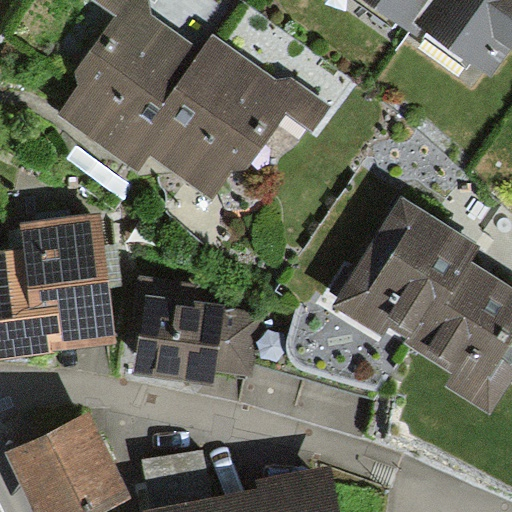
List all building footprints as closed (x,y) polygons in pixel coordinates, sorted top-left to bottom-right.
[(126,141),(191,53),(135,12),(134,0),(89,0),(113,17),(46,107),(114,157),(126,141)] [(419,0),(365,0),(401,26),(406,20),(419,0)] [(511,0),(419,0),(406,20),(477,71),(511,21),(511,0)] [(191,53),(126,141),(205,198),(273,105),(301,125),(314,106),(281,82),(266,85),(201,39),(191,53)] [(480,232),(401,182),(332,292),(404,337),(409,330),(470,246),(480,232)] [(0,334),(115,324),(103,203),(23,210),(25,232),(0,234),(0,334)] [(511,275),(470,246),(409,330),(454,357),(445,371),(490,399),(511,364),(511,275)] [(133,304),(125,367),(233,381),(241,318),(133,304)] [(7,429),(42,511),(58,511),(126,483),(88,395),(7,429)] [(208,429),(138,441),(149,511),(336,511),(329,467),(218,486),(208,429)]
